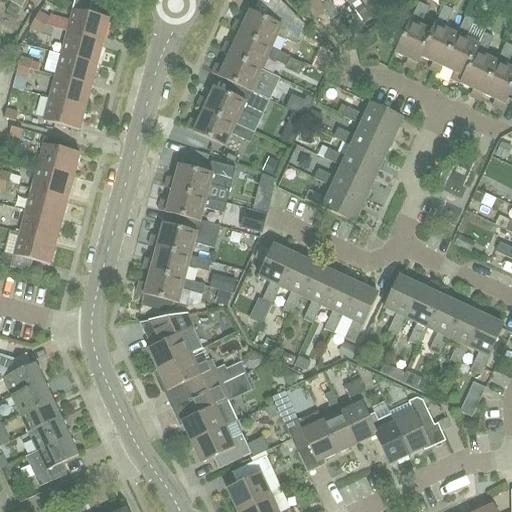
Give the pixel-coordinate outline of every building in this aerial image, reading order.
[(6,0),(11,3),(6,12),(17,18),(26,0),(6,0)] [(75,0),(67,33),(103,42),(110,20),(91,15),(93,1),(89,0),(75,0)] [(301,0),(315,19),(325,12),(330,21),(339,14),(329,0),(301,0)] [(358,0),(345,0),(351,7),(351,6),(362,22),(370,17),(361,4),(360,4),(358,1),(359,1),(358,0)] [(421,58),(432,32),(420,26),(429,8),(419,3),(410,22),(395,54),(408,60),(405,67),(414,71),(417,65),(418,65),(421,58)] [(439,75),(442,68),(457,35),(445,30),(454,11),(444,7),(436,25),(435,25),(432,32),(421,58),(433,63),(430,70),(439,75)] [(35,20),(45,26),(50,18),(40,11),(35,20)] [(239,34),(272,49),(278,36),(296,45),(300,36),(282,27),(250,11),(244,24),(237,21),(232,31),(239,34)] [(461,85),(479,45),(467,40),(475,21),(466,17),(457,35),(442,68),(454,74),(451,80),(461,85)] [(35,20),(29,29),(40,34),(45,26),(35,20)] [(98,64),(103,42),(67,33),(61,55),(98,64)] [(290,57),(272,49),(239,34),(233,46),(227,43),(222,53),(229,56),(262,70),(267,58),(286,67),(290,57)] [(479,102),(483,95),(498,62),(485,56),(494,38),(484,34),(479,45),(461,85),(473,91),(470,97),(479,102)] [(483,95),(495,101),(492,107),(501,112),(504,105),(505,105),(511,89),(511,68),(507,67),(511,55),(511,46),(506,44),(498,62),(483,95)] [(332,54),(321,48),(312,67),(323,72),(332,54)] [(92,87),(98,64),(61,55),(55,77),(92,87)] [(244,96),(267,107),(280,79),(262,70),(229,56),(223,68),(216,65),(212,74),(219,78),(247,91),(244,96)] [(18,66),(30,70),(33,61),(21,57),(18,66)] [(18,66),(15,75),(16,76),(12,88),(23,92),(30,70),(18,66)] [(86,109),(92,87),(55,77),(49,99),(86,109)] [(267,107),(244,96),(242,101),(214,88),(208,101),(201,98),(197,107),(203,111),(236,125),(249,131),(255,134),(260,122),(267,107)] [(80,131),(86,109),(49,99),(43,122),(80,131)] [(361,126),(393,140),(403,119),(371,104),(365,117),(348,108),(343,118),(361,126)] [(15,122),(17,112),(6,109),(3,119),(15,122)] [(249,131),(236,125),(203,111),(198,123),(191,120),(186,129),(193,132),(193,133),(226,148),(232,135),(250,143),(254,136),(255,134),(249,131)] [(383,161),(393,140),(361,126),(356,137),(338,129),(334,138),(351,147),(351,146),(383,161)] [(20,140),(23,130),(11,127),(9,137),(20,140)] [(38,167),(74,177),(80,154),(44,145),(38,167)] [(342,167),(374,182),(383,161),(351,146),(351,147),(346,158),(328,150),(322,146),(317,155),(328,161),(342,167)] [(172,190),(207,199),(210,186),(230,191),(236,169),(212,162),(208,174),(179,166),(175,180),(167,178),(165,188),(172,190)] [(68,199),(74,177),(38,167),(32,189),(68,199)] [(332,188),(364,202),(374,182),(342,167),(337,179),(319,170),(314,180),(318,181),(332,188)] [(0,180),(9,183),(19,186),(21,178),(11,175),(12,174),(0,170),(0,180)] [(0,190),(7,192),(9,183),(0,180),(0,190)] [(322,209),(354,224),(364,202),(332,188),(327,199),(309,191),(305,200),(323,209),(322,209)] [(62,221),(68,199),(32,189),(26,211),(62,221)] [(226,204),(207,199),(172,190),(169,203),(161,201),(159,211),(166,213),(166,214),(195,221),(194,227),(219,233),(220,227),(201,222),(204,209),(224,214),(226,204)] [(56,243),(62,221),(26,211),(20,234),(56,243)] [(263,225),(266,216),(246,211),(241,229),(261,234),(263,225)] [(219,233),(194,227),(193,232),(163,224),(159,238),(152,236),(149,246),(156,248),(191,257),(195,244),(214,249),(219,233)] [(50,266),(56,243),(20,234),(14,256),(50,266)] [(511,248),(500,243),(496,252),(511,260),(511,248)] [(280,288),(295,256),(273,246),(258,278),(271,283),(262,301),(272,305),(280,288)] [(211,262),(191,257),(156,248),(153,261),(146,259),(143,270),(150,272),(185,280),(189,267),(208,272),(211,262)] [(295,256),(280,288),(291,293),(283,311),(292,315),(301,297),(315,265),(295,256)] [(301,297),(312,302),(304,320),(313,325),(321,307),(336,275),(315,265),(301,297)] [(205,286),(185,280),(150,272),(147,285),(139,283),(137,293),(144,295),(179,304),(182,290),(202,296),(205,286)] [(321,307),(333,312),(324,330),(334,334),(342,316),(357,285),(336,275),(321,307)] [(405,319),(420,287),(399,277),(384,309),(396,315),(388,332),(397,337),(406,319),(405,319)] [(227,279),(224,291),(232,293),(235,281),(227,279)] [(357,285),(342,316),(353,322),(345,339),(354,344),(363,326),(378,294),(357,285)] [(426,328),(441,297),(420,287),(405,319),(406,319),(417,324),(409,342),(418,346),(426,329),(426,328)] [(447,338),(462,306),(441,297),(426,328),(426,329),(438,334),(429,352),(439,356),(447,338)] [(467,348),(482,316),(462,306),(447,338),(458,343),(450,361),(459,366),(468,348),(467,348)] [(157,371),(191,355),(203,349),(193,329),(187,314),(139,324),(151,348),(147,350),(157,371)] [(467,348),(468,348),(479,353),(471,371),(480,375),(488,357),(489,358),(503,326),(482,316),(467,348)] [(0,372),(12,398),(44,383),(35,364),(19,371),(14,360),(0,355),(0,372)] [(194,398),(223,384),(213,361),(198,369),(191,355),(157,371),(161,379),(159,380),(158,383),(163,392),(165,393),(187,383),(194,398)] [(401,382),(405,374),(384,364),(380,373),(401,382)] [(365,391),(360,380),(352,383),(358,395),(365,391)] [(20,416),(53,401),(44,383),(12,398),(20,416)] [(342,413),(357,445),(376,437),(376,436),(375,433),(375,432),(368,417),(358,395),(352,383),(344,387),(354,407),(342,413)] [(223,385),(223,384),(194,398),(200,413),(181,422),(191,443),(237,422),(228,402),(231,401),(223,385)] [(322,422),(337,455),(357,445),(342,413),(332,392),(324,396),(334,416),(323,422),(322,422)] [(394,423),(410,456),(430,447),(423,431),(434,426),(423,402),(417,399),(409,403),(414,414),(394,423)] [(29,434),(61,419),(53,401),(20,416),(29,434)] [(310,449),(317,464),(337,455),(322,422),(323,422),(318,413),(298,422),(297,419),(285,425),(298,454),(310,449)] [(410,456),(394,423),(390,415),(378,421),(374,413),(368,417),(375,432),(375,433),(376,436),(376,437),(390,466),(410,456)] [(37,453),(70,437),(61,419),(29,434),(37,452),(37,453)] [(443,432),(451,428),(447,419),(438,424),(443,432)] [(238,423),(237,422),(191,443),(201,465),(214,459),(219,470),(251,455),(236,424),(238,423)] [(37,453),(37,452),(26,457),(35,476),(33,476),(39,488),(51,482),(46,471),(61,464),(79,456),(70,437),(37,453)] [(237,484),(226,489),(236,510),(270,495),(261,475),(271,470),(265,457),(252,463),(232,473),(237,484)] [(61,464),(46,471),(51,482),(65,475),(61,464)] [(13,477),(8,466),(0,469),(5,480),(13,477)] [(278,511),(270,495),(236,510),(236,511),(291,511),(290,510),(285,511),(278,511)]
